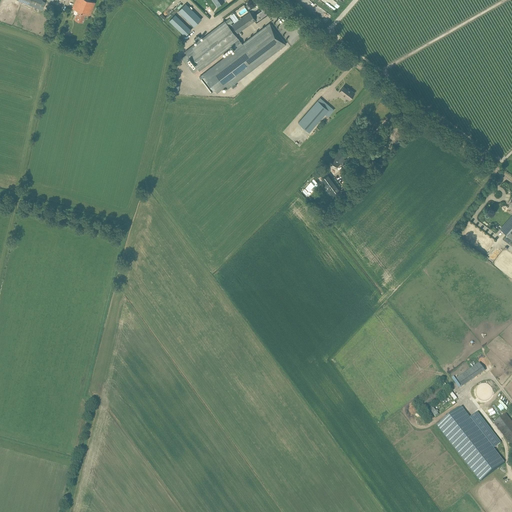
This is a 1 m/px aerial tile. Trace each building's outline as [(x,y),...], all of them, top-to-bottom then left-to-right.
[(35,0),(17,0),(42,10),(45,2),(42,1),(43,0),(42,0),(41,0),(41,2),(35,0)] [(95,2),(89,0),(75,0),(72,8),(78,10),(74,19),(82,22),(86,14),(90,15),(95,2)] [(185,4),(178,12),(194,27),(201,19),(185,4)] [(255,20),(250,13),(232,25),(238,32),(255,20)] [(175,15),(169,21),(185,36),(191,30),(175,15)] [(186,55),(182,58),(187,65),(193,72),(197,69),(199,72),(232,47),(235,51),(202,76),(216,94),(224,88),(226,91),(285,45),(269,24),(243,44),(225,21),(184,52),(186,55)] [(346,89),(343,87),(339,92),(349,100),(354,93),(347,88),(346,89)] [(328,110),(317,101),(298,123),(309,132),(328,110)] [(329,160),(337,167),(349,154),(342,147),(329,160)] [(340,191),(327,173),(321,177),(326,184),(326,185),(330,192),(329,193),(332,197),(340,191)] [(303,191),(308,195),(318,184),(314,179),(303,191)] [(511,239),(511,238),(511,218),(502,230),(506,235),(503,239),(511,245),(511,239)] [(454,376),(452,377),(458,388),(485,372),(480,363),(455,378),(454,376)] [(444,382),(421,401),(426,407),(449,388),(444,382)] [(452,391),(430,410),(433,414),(437,411),(438,413),(441,410),(443,412),(459,399),(452,391)] [(461,407),(437,426),(480,482),(504,463),(493,448),(500,443),(483,421),(477,412),(470,418),(461,407)] [(502,417),(494,423),(511,446),(511,421),(506,414),(502,417)]
